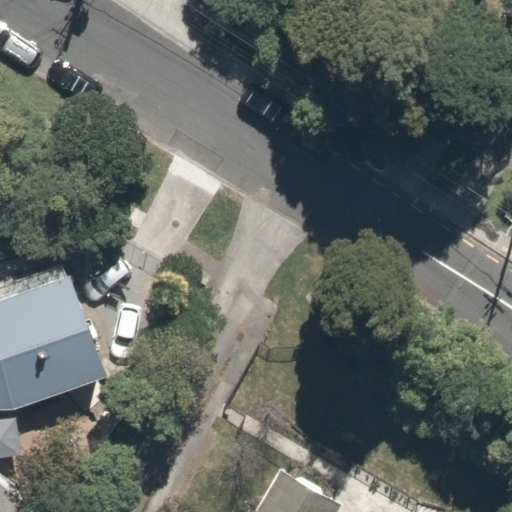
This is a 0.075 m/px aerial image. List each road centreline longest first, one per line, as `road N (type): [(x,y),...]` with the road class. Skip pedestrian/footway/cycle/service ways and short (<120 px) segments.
road 1 (residential): [(312,175),(112,511)]
road 2 (residential): [(17,0),(312,175)]
road 3 (residential): [(312,175),(511,328)]
